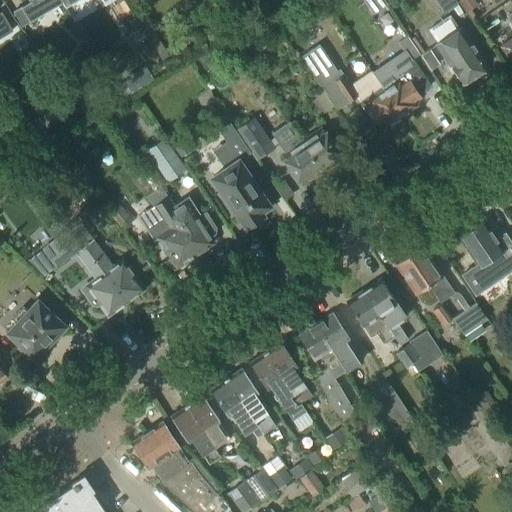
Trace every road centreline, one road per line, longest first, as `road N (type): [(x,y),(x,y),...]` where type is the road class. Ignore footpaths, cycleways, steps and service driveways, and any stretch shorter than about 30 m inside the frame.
road 1 (tertiary): [(511,123),(63,424)]
road 2 (residential): [(155,511),(63,424)]
